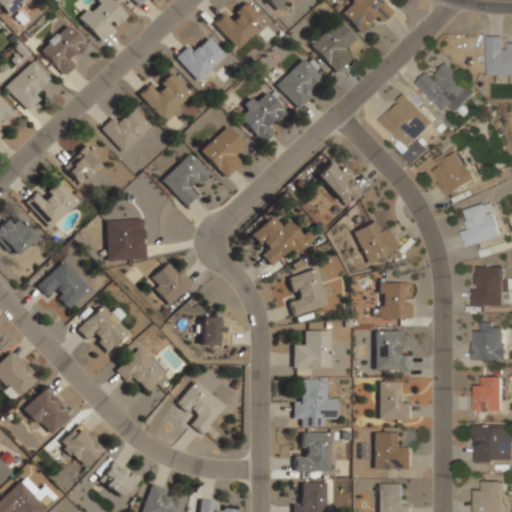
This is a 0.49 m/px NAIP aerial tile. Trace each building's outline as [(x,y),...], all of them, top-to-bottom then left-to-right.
[(0,0),(0,7),(9,17),(27,0),(0,0)] [(93,0),(76,17),(100,42),(127,16),(111,0),(93,0)] [(264,0),(274,10),(285,0),(264,0)] [(357,31),(373,16),(379,23),(392,11),(381,0),(349,0),(338,11),(357,31)] [(211,24),(236,49),(264,21),(245,2),(229,17),(223,11),(211,24)] [(335,72),(353,55),(345,48),(355,38),(336,19),(308,46),(335,72)] [(77,62),(71,55),(84,43),(66,23),(38,48),(62,75),(77,62)] [(486,75),(511,75),(511,43),(504,43),(504,36),(486,36),(486,75)] [(197,81),(223,54),(207,38),(195,51),(187,43),(173,57),(197,81)] [(274,85),(297,108),(312,94),(305,86),(319,72),(303,55),(274,85)] [(36,87),(50,74),(33,57),(3,86),(27,110),(43,95),(36,87)] [(475,91),(448,63),(433,78),(426,71),(413,83),(441,112),(448,105),(454,111),(475,91)] [(156,87),(150,81),(136,94),(160,120),(190,94),(171,73),(156,87)] [(269,123),(283,109),(263,89),(236,116),(262,142),(275,129),(269,123)] [(416,138),(432,122),(404,93),(377,119),(408,150),(403,155),(410,163),(426,148),(416,138)] [(0,135),(4,131),(0,127),(0,123),(13,111),(0,98),(0,135)] [(122,152),(152,123),(135,106),(120,121),(113,114),(98,128),(122,152)] [(225,178),(243,159),(236,152),(244,144),(225,124),(198,151),(225,178)] [(64,169),(80,185),(101,163),(82,145),(66,161),(69,164),(64,169)] [(446,197),(477,179),(460,151),(450,156),(447,151),(435,158),(441,167),(432,172),(446,197)] [(160,180),(185,206),(198,192),(192,186),(206,172),(187,153),(160,180)] [(338,202),(344,197),(348,201),(361,191),(334,158),(315,173),(338,202)] [(41,198),(34,191),(23,202),(50,228),(77,201),(57,181),(41,198)] [(464,209),(470,229),(461,231),(464,246),(501,237),(492,202),(464,209)] [(293,254),(310,238),(303,230),(299,235),(285,219),(278,225),(269,215),(248,234),(264,251),(259,255),(268,266),(287,249),(293,254)] [(0,244),(14,258),(35,236),(17,218),(10,226),(3,218),(0,221),(0,244)] [(142,259),(141,219),(105,220),(106,260),(142,259)] [(351,231),(368,264),(401,247),(391,226),(381,231),(375,219),(351,231)] [(47,298),(52,292),(67,308),(88,287),(61,259),(34,285),(47,298)] [(148,275),(162,303),(189,289),(175,261),(148,275)] [(325,305),(313,268),(286,277),(294,299),(287,301),(292,316),(325,305)] [(474,307),(505,307),(505,268),(474,268),(474,307)] [(376,319),(409,319),(409,282),(377,282),(376,319)] [(127,332),(116,321),(122,315),(114,306),(108,313),(99,304),(74,329),(87,342),(93,336),(107,351),(127,332)] [(220,327),(220,316),(199,316),(199,344),(227,344),(227,327),(220,327)] [(505,361),(505,326),(483,326),(483,331),(472,331),(472,361),(505,361)] [(291,367),(328,367),(328,330),(302,330),(302,342),(291,342),(291,367)] [(373,369),(408,369),(408,351),(398,351),(398,331),(373,331),(373,369)] [(114,370),(127,383),(131,379),(146,393),(167,373),(139,345),(114,370)] [(0,359),(0,385),(14,400),(36,379),(9,351),(0,359)] [(502,410),(502,375),(482,375),(482,385),(475,385),(475,410),(502,410)] [(199,434),(223,405),(192,380),(175,402),(192,416),(186,423),(199,434)] [(300,380),(300,400),(290,400),(290,419),(323,419),(323,380),(300,380)] [(377,419),(409,419),(409,400),(400,400),(400,380),(377,380),(377,419)] [(69,413),(43,387),(20,410),(47,436),(69,413)] [(81,468),(102,447),(77,422),(56,443),(81,468)] [(474,461),(511,461),(511,425),(474,425),(474,461)] [(373,469),(409,469),(409,444),(399,444),(399,431),(373,431),(373,469)] [(328,471),(328,432),(302,432),(302,452),(292,452),(292,471),(328,471)] [(138,476),(111,459),(96,480),(124,498),(138,476)] [(0,482),(10,472),(0,461),(0,482)] [(39,511),(45,507),(18,479),(0,496),(0,511),(39,511)] [(322,511),(322,481),(300,481),(300,501),(290,501),(290,511),(322,511)] [(476,511),(503,511),(503,481),(482,481),(482,490),(476,490),(476,511)] [(165,500),(169,489),(149,482),(139,511),(179,511),(182,505),(165,500)] [(409,511),(409,502),(399,502),(399,483),(377,482),(376,511),(409,511)] [(234,511),(235,509),(216,506),(217,501),(199,498),(197,511),(234,511)]
